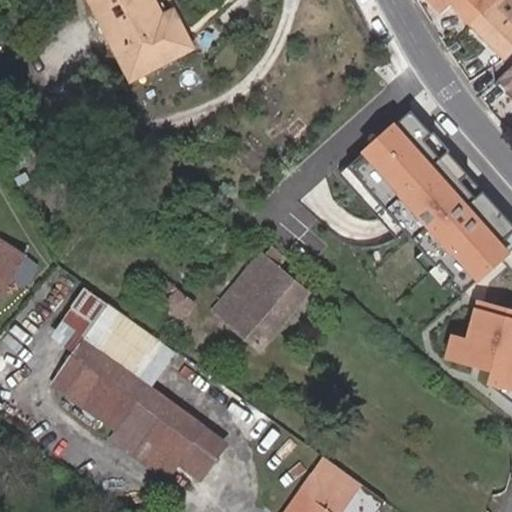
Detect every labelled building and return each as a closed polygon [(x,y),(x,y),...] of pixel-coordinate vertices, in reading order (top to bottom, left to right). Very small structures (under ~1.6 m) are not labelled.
[(93,0),(133,78),(195,48),(174,11),(164,16),(156,0),(93,0)] [(451,4),(473,28),(502,0),(429,0),(441,13),(451,4)] [(511,0),(502,0),(473,28),(503,59),(511,50),(511,0)] [(511,67),(497,82),(511,98),(511,67)] [(511,228),(405,111),(341,169),(457,296),(511,245),(511,228)] [(0,275),(9,282),(25,257),(4,243),(0,249),(0,275)] [(15,277),(27,284),(41,259),(28,253),(15,277)] [(262,349),(311,291),(263,253),(216,310),(262,349)] [(0,295),(9,282),(0,275),(0,295)] [(139,323),(164,341),(195,303),(170,282),(168,285),(163,281),(152,294),(157,302),(139,323)] [(511,303),(473,296),(466,332),(449,328),(444,357),(487,366),(484,382),(511,387),(511,303)] [(141,380),(167,343),(164,341),(139,323),(113,304),(86,341),(141,380)] [(141,380),(86,341),(56,384),(121,431),(115,439),(170,479),(181,464),(214,487),(233,459),(200,435),(206,427),(141,380)] [(341,511),(362,483),(327,457),(289,511),(341,511)]
